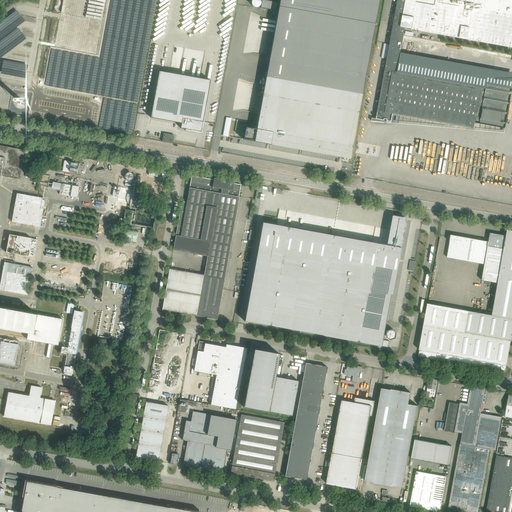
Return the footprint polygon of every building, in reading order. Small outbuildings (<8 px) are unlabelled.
[(277,2),(265,0),(261,0),(260,8),(276,11),(277,2)] [(279,0),(280,3),(376,20),(379,0),(279,0)] [(511,0),(398,0),(390,45),(401,47),(404,28),(416,30),(511,47),(511,0)] [(376,20),(280,3),(266,77),(362,94),(376,20)] [(0,39),(25,21),(17,10),(0,22),(0,39)] [(0,57),(26,38),(18,27),(0,40),(0,57)] [(390,45),(376,119),(384,120),(385,119),(387,119),(387,122),(391,122),(393,114),(400,116),(474,129),(475,123),(505,128),(509,104),(511,89),(511,88),(487,84),(486,88),(396,72),(401,47),(390,45)] [(25,78),(28,64),(3,60),(0,73),(25,78)] [(159,71),(150,118),(181,123),(180,128),(201,132),(210,80),(159,71)] [(246,127),(244,139),(244,140),(245,140),(350,159),(362,94),(266,77),(256,129),(246,127)] [(164,133),(163,138),(163,139),(162,142),(173,143),(173,140),(174,138),(174,135),(164,133)] [(0,175),(20,179),(25,150),(0,145),(0,175)] [(74,173),(76,163),(64,161),(62,171),(74,173)] [(224,279),(239,197),(241,185),(234,183),(234,182),(223,180),(215,178),(215,179),(214,178),(214,180),(191,176),(189,188),(187,202),(182,201),(173,250),(207,256),(204,275),(224,279)] [(20,190),(35,192),(36,184),(35,183),(36,179),(24,177),(23,181),(22,181),(20,190)] [(79,187),(61,184),(59,194),(77,198),(79,187)] [(17,194),(12,222),(40,227),(45,199),(17,194)] [(123,222),(153,228),(155,215),(125,210),(123,222)] [(260,233),(244,321),(383,347),(383,346),(388,347),(389,341),(384,340),(398,263),(406,218),(392,216),(387,245),(276,225),(262,222),(260,233)] [(125,229),(124,238),(127,239),(127,243),(130,244),(130,239),(136,240),(138,231),(125,229)] [(451,238),(447,257),(485,264),(482,280),(498,283),(492,315),(511,318),(511,230),(507,230),(506,236),(490,233),(490,235),(488,242),(451,235),(451,238)] [(9,235),(6,253),(28,257),(28,256),(34,257),(37,240),(9,235)] [(4,262),(0,284),(0,290),(28,295),(32,267),(4,262)] [(192,315),(197,316),(204,275),(170,269),(162,310),(192,315)] [(224,279),(204,275),(197,316),(217,319),(224,279)] [(419,350),(418,356),(449,362),(459,364),(492,369),(494,370),(505,372),(506,366),(506,365),(508,357),(511,334),(511,318),(492,315),(428,304),(425,317),(421,341),(419,350)] [(63,319),(0,307),(0,327),(28,333),(27,339),(58,345),(63,319)] [(62,346),(60,354),(67,355),(63,374),(72,376),(83,312),(75,311),(75,310),(74,310),(69,338),(70,338),(68,347),(62,346)] [(387,330),(388,337),(397,337),(397,329),(387,330)] [(177,360),(181,333),(162,330),(160,345),(157,344),(155,357),(177,360)] [(19,341),(1,338),(0,345),(0,362),(15,365),(19,341)] [(220,345),(219,345),(199,341),(194,370),(212,374),(211,376),(214,377),(215,374),(217,375),(212,405),(236,409),(247,348),(226,344),(226,347),(219,346),(220,345)] [(279,354),(254,349),(254,350),(243,407),(269,411),(279,354)] [(305,363),(302,380),(313,382),(316,365),(305,363)] [(361,371),(362,367),(355,366),(355,367),(353,366),(353,365),(348,364),(347,369),(345,369),(344,374),(353,376),(352,381),(358,382),(360,371),(361,371)] [(327,367),(316,365),(313,382),(324,384),(327,367)] [(275,377),(269,411),(292,416),(298,381),(275,377)] [(429,379),(427,388),(436,390),(438,380),(433,379),(429,379)] [(324,384),(313,382),(302,380),(301,389),(322,393),(324,384)] [(8,392),(4,416),(51,425),(55,401),(40,398),(42,388),(31,385),(29,396),(8,392)] [(462,431),(460,443),(475,446),(480,417),(485,389),(481,388),(477,387),(471,386),(467,406),(449,403),(444,431),(454,432),(454,430),(462,431)] [(382,388),(373,434),(392,438),(411,441),(418,406),(408,404),(411,393),(391,389),(391,390),(382,388)] [(301,389),(299,398),(321,402),(322,393),(301,389)] [(332,453),(327,484),(356,489),(362,458),(363,458),(362,458),(370,416),(372,416),(375,401),(355,397),(354,402),(342,400),(332,453)] [(319,410),(321,402),(299,398),(298,406),(319,410)] [(180,399),(178,411),(185,412),(187,405),(187,401),(180,399)] [(144,411),(136,453),(140,458),(158,461),(161,447),(168,406),(146,402),(144,411)] [(318,419),(319,410),(298,406),(296,415),(318,419)] [(211,471),(222,473),(223,472),(226,451),(227,449),(231,450),(236,419),(192,411),(191,421),(186,420),(182,441),(187,441),(183,466),(201,469),(211,471)] [(273,481),(275,474),(284,423),(240,415),(230,473),(234,474),(273,481)] [(316,428),(318,419),(296,415),(294,424),(316,428)] [(480,417),(475,446),(460,443),(450,499),(447,511),(478,511),(490,449),(495,450),(501,421),(480,417)] [(314,437),(316,428),(294,424),(293,433),(314,437)] [(313,445),(314,437),(293,433),(291,441),(313,445)] [(392,438),(373,434),(365,481),(374,482),(374,483),(384,485),(392,438)] [(392,438),(384,485),(393,487),(394,486),(403,488),(411,441),(392,438)] [(415,439),(411,458),(448,465),(452,446),(415,439)] [(311,454),(313,445),(291,441),(290,450),(311,454)] [(172,444),(169,456),(171,456),(170,463),(177,465),(179,454),(175,454),(176,448),(174,448),(175,444),(172,444)] [(310,463),(311,454),(290,450),(288,459),(299,461),(310,463)] [(511,511),(511,458),(497,455),(486,511),(511,511)] [(285,476),(296,478),(299,461),(288,459),(285,476)] [(307,480),(310,463),(299,461),(296,478),(307,480)] [(411,499),(410,506),(425,509),(429,485),(431,486),(433,475),(416,471),(411,499)] [(2,473),(0,482),(0,483),(22,487),(23,476),(2,473)] [(446,477),(433,475),(431,486),(429,485),(425,509),(442,511),(440,511),(441,504),(443,505),(444,502),(441,502),(446,477)] [(110,511),(113,497),(63,488),(63,487),(26,480),(23,497),(24,497),(21,510),(22,510),(21,511),(110,511)] [(170,507),(113,497),(110,511),(201,511),(184,509),(170,507)]
